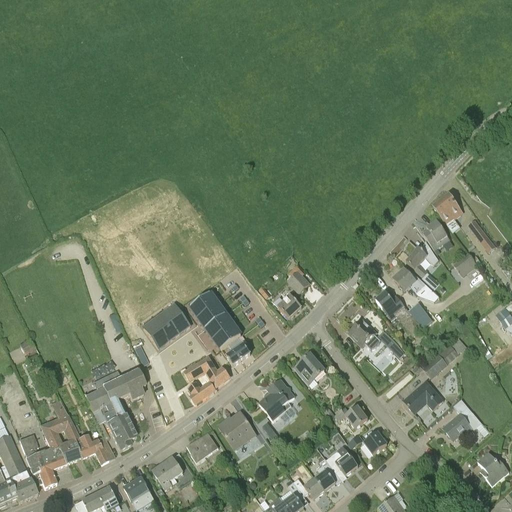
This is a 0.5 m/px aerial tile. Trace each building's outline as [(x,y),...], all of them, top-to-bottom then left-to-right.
[(446,227),(462,216),(459,212),(459,211),(449,198),(433,210),(446,227)] [(488,255),(495,250),(475,224),(468,229),(488,255)] [(434,254),(450,243),(437,225),(427,232),(429,235),(423,239),(434,254)] [(420,253),(418,251),(406,265),(423,280),(427,275),(419,268),(426,261),(434,268),(438,263),(426,246),(420,253)] [(471,261),(469,257),(454,268),(462,280),(477,268),(471,261)] [(415,284),(404,272),(394,282),(405,294),(410,289),(416,295),(425,287),(419,281),(415,284)] [(299,297),(310,287),(298,275),(287,284),(299,297)] [(440,287),(434,281),(428,287),(434,293),(440,287)] [(423,331),(409,314),(398,301),(394,305),(386,295),(376,303),(382,311),(384,309),(393,321),(391,322),(396,319),(397,319),(399,321),(401,320),(415,338),(423,332),(423,331)] [(191,310),(199,321),(219,307),(211,296),(191,310)] [(302,310),(294,301),(291,298),(284,304),(279,300),(274,305),(278,310),(289,322),(302,310)] [(180,333),(191,325),(177,306),(166,314),(180,333)] [(432,323),(427,317),(428,317),(418,306),(409,314),(423,331),(432,323)] [(511,320),(508,315),(511,312),(511,307),(511,306),(505,311),(496,317),(505,331),(511,325),(511,320)] [(199,321),(207,332),(226,318),(219,307),(199,321)] [(169,340),(180,333),(166,314),(155,321),(169,340)] [(108,318),(116,335),(121,332),(114,316),(108,318)] [(207,332),(214,342),(234,328),(226,318),(207,332)] [(158,348),(169,340),(155,321),(144,329),(158,348)] [(362,350),(365,348),(365,347),(371,352),(373,352),(375,351),(377,349),(378,348),(379,345),(380,343),(374,338),(376,336),(369,329),(367,331),(361,325),(351,335),(355,339),(353,341),(362,350)] [(214,342),(222,353),(241,340),(234,328),(214,342)] [(19,348),(25,358),(36,351),(29,341),(19,348)] [(431,382),(458,358),(450,347),(423,372),(431,382)] [(227,360),(231,365),(234,369),(250,357),(244,348),(227,360)] [(399,360),(404,355),(400,349),(394,355),(399,360)] [(311,358),(301,367),(295,372),(308,387),(314,382),(324,373),(311,358)] [(215,393),(215,392),(222,387),(230,381),(231,381),(223,370),(223,369),(218,373),(209,360),(208,361),(184,376),(175,383),(178,391),(184,403),(190,411),(215,393)] [(417,377),(423,372),(418,366),(412,372),(417,377)] [(105,424),(120,454),(131,449),(129,444),(136,440),(118,403),(129,397),(132,404),(143,398),(140,392),(145,390),(138,375),(122,383),(118,375),(93,387),(97,395),(85,401),(98,427),(105,424)] [(275,394),(260,407),(273,424),(292,409),(288,405),(295,400),(290,394),(290,390),(287,390),(281,383),(277,386),(276,386),(276,387),(272,390),(271,391),(272,391),(275,394)] [(426,384),(403,404),(411,414),(418,408),(419,409),(425,404),(433,413),(444,403),(426,384)] [(52,402),(57,399),(52,392),(48,394),(52,402)] [(52,455),(55,453),(56,457),(60,455),(65,467),(81,461),(76,448),(81,446),(79,443),(76,436),(74,433),(72,430),(62,409),(53,412),(54,413),(58,423),(41,431),(45,439),(50,451),(52,455)] [(355,432),(368,422),(358,409),(349,416),(345,411),(335,419),(339,425),(346,420),(355,432)] [(460,416),(443,431),(453,443),(469,430),(472,434),(478,428),(482,426),(468,410),(460,417),(460,416)] [(329,411),(325,415),(330,422),(335,418),(329,411)] [(242,416),(234,421),(228,426),(226,424),(218,429),(234,452),(256,437),(242,416)] [(267,425),(262,429),(268,437),(274,433),(267,425)] [(77,427),(72,430),(74,433),(76,436),(81,434),(77,427)] [(387,447),(378,435),(364,445),(373,458),(387,447)] [(208,436),(187,450),(191,457),(196,466),(218,451),(208,436)] [(34,477),(39,487),(42,486),(44,492),(57,487),(51,473),(65,467),(60,455),(56,457),(55,453),(52,455),(50,451),(38,456),(36,451),(38,451),(33,438),(19,443),(33,477),(34,477)] [(352,452),(363,444),(359,438),(348,447),(352,452)] [(12,490),(16,500),(19,506),(37,498),(31,482),(29,483),(9,439),(0,443),(0,460),(4,469),(13,490),(12,490)] [(87,439),(79,443),(81,446),(76,448),(81,461),(94,455),(101,468),(114,460),(104,440),(90,447),(87,439)] [(345,479),(358,469),(343,449),(338,454),(343,460),(336,466),(345,479)] [(485,481),(492,489),(509,474),(497,460),(494,462),(489,456),(478,466),(489,478),(485,481)] [(165,493),(172,488),(177,484),(175,481),(183,475),(173,461),(153,474),(165,493)] [(321,477),(315,482),(325,494),(331,490),(332,490),(331,489),(336,486),(331,479),(336,475),(325,462),(320,465),(322,469),(317,473),(321,477)] [(11,503),(16,500),(12,490),(13,490),(4,469),(0,470),(0,509),(5,507),(5,506),(6,505),(6,506),(11,504),(11,503)] [(142,481),(124,491),(136,511),(146,505),(143,499),(150,495),(142,481)] [(294,485),(304,499),(309,495),(314,502),(318,499),(319,500),(319,499),(325,494),(315,482),(305,490),(298,481),(294,485)] [(284,505),(288,511),(300,511),(304,510),(299,503),(304,499),(294,485),(288,489),(294,497),(284,505)] [(98,496),(105,511),(108,511),(119,507),(111,490),(98,496)] [(161,491),(157,494),(161,499),(165,496),(161,491)] [(105,511),(98,496),(82,504),(86,511),(105,511)] [(260,507),(263,511),(288,511),(284,505),(279,499),(268,507),(265,503),(260,507)] [(403,511),(404,511),(394,499),(378,510),(378,511),(403,511)]
